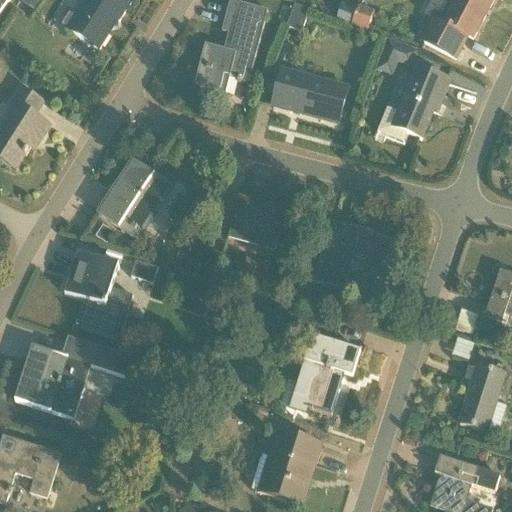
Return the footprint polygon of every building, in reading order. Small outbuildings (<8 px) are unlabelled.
[(0,0),(0,16),(11,0),(0,0)] [(14,0),(13,2),(31,14),(41,0),(14,0)] [(98,53),(132,0),(90,0),(69,34),(98,53)] [(495,0),(447,0),(423,45),(456,62),(469,39),(474,41),(495,0)] [(358,7),(348,1),(339,16),(350,22),(358,7)] [(250,87),(269,13),(238,5),(225,53),(206,48),(196,89),(227,97),(231,82),(250,87)] [(302,34),(310,12),(295,6),(287,29),(302,34)] [(358,14),(354,25),(352,29),(368,35),(376,15),(360,9),(358,14)] [(441,107),(450,85),(419,72),(400,116),(389,112),(379,136),(405,147),(409,138),(422,143),(428,128),(437,106),(441,107)] [(339,127),(349,92),(283,75),(274,109),(339,127)] [(41,145),(51,129),(35,119),(43,105),(22,91),(11,108),(16,111),(0,135),(0,162),(16,172),(36,142),(41,145)] [(140,243),(174,191),(133,164),(99,217),(140,243)] [(269,215),(238,206),(228,241),(259,249),(276,254),(287,212),(271,207),(269,215)] [(385,273),(392,245),(372,240),(373,234),(330,223),(314,284),(346,292),(355,256),(369,260),(368,265),(367,270),(373,271),(368,290),(385,295),(391,275),(385,273)] [(103,228),(94,240),(107,248),(115,236),(103,228)] [(218,282),(225,257),(211,253),(204,278),(218,282)] [(115,332),(127,296),(113,291),(120,269),(79,256),(65,297),(84,303),(79,320),(115,332)] [(159,271),(137,264),(132,280),(154,287),(159,271)] [(511,277),(501,274),(486,321),(503,326),(506,318),(511,320),(511,277)] [(85,390),(69,385),(63,383),(69,362),(101,372),(116,377),(122,357),(107,353),(69,340),(63,359),(40,352),(35,368),(28,366),(16,404),(75,423),(85,390)] [(353,380),(361,355),(313,340),(305,364),(311,366),(298,408),(332,419),(345,377),(353,380)] [(487,435),(496,408),(506,378),(471,367),(465,387),(473,389),(461,427),(487,435)] [(312,480),(322,449),(284,437),(265,497),(303,510),(304,507),(300,506),(308,479),(312,480)] [(48,502),(62,459),(20,446),(16,460),(0,455),(0,506),(6,508),(16,477),(36,483),(32,497),(48,502)] [(496,496),(501,479),(441,461),(436,478),(442,479),(432,509),(439,511),(485,511),(486,511),(465,505),(470,488),(496,496)]
